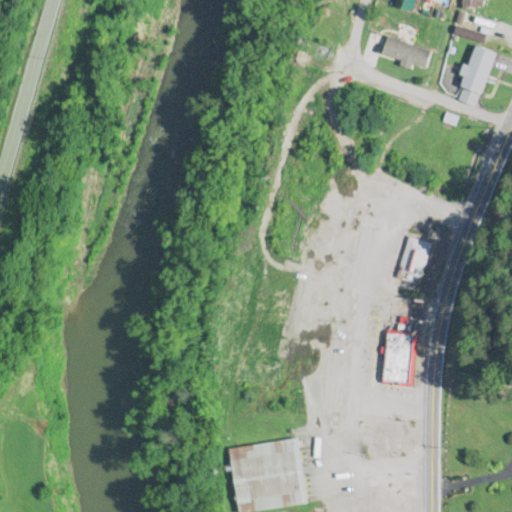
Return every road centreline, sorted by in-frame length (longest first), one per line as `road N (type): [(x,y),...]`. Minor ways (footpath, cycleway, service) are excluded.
road 1 (primary): [(429,511),(434,348),(445,296),(511,131)]
road 2 (residential): [(511,128),(356,71),(349,56),(365,0)]
road 3 (secondary): [(0,216),(59,0)]
